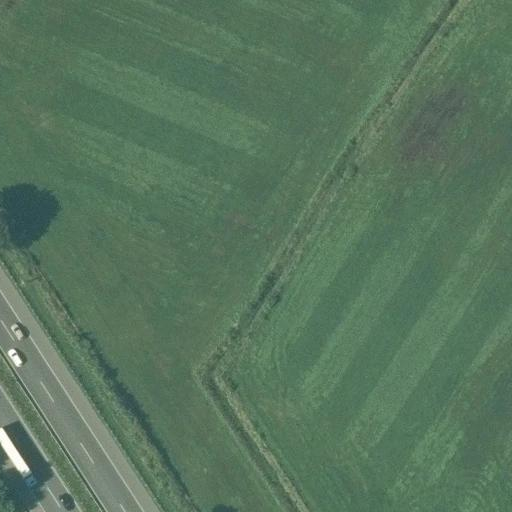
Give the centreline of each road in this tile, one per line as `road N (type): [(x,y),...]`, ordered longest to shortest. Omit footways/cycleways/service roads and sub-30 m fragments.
road 1 (motorway): [(125,511),(0,318)]
road 2 (motorway): [(0,410),(65,511)]
